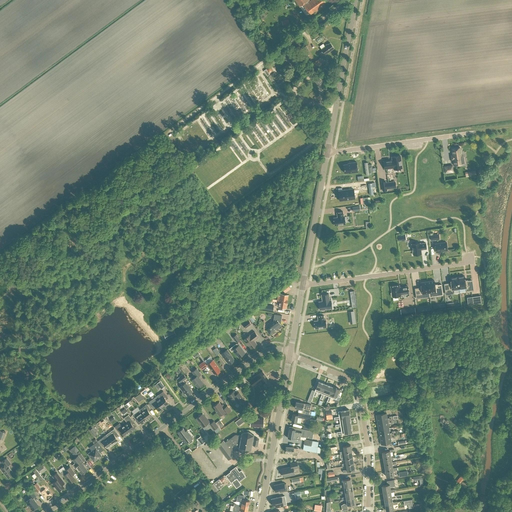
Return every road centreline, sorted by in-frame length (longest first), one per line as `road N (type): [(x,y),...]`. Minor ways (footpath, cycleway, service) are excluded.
road 1 (residential): [(42,511),(266,349),(290,353)]
road 2 (track): [(354,1),(166,132)]
road 3 (residential): [(367,511),(358,385),(290,353)]
road 4 (secondary): [(260,511),(290,353)]
road 5 (residential): [(469,262),(316,283)]
road 6 (secondary): [(327,151),(355,0)]
road 7 (residential): [(473,131),(339,151)]
road 8 (secondary): [(303,283),(327,151)]
